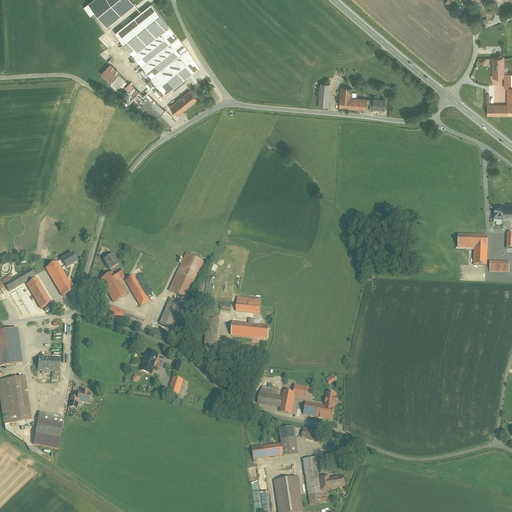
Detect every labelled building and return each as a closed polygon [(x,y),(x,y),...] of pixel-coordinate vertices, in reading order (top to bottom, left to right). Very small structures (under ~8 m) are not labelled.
[(134,3),(131,0),(88,0),(81,6),(88,15),(92,13),(103,27),(134,3)] [(152,4),(116,33),(133,55),(165,95),(199,67),(189,50),(152,4)] [(503,58),(493,58),(493,62),(493,78),(494,78),(494,76),(500,76),(500,78),(504,78),(503,58)] [(120,73),(111,64),(101,74),(108,80),(107,81),(110,83),(117,89),(126,80),(120,74),(120,73)] [(330,84),(321,83),(319,106),(328,106),(330,84)] [(352,88),(341,87),(340,97),(339,107),(340,107),(342,108),(343,108),(345,108),(347,108),(348,108),(350,108),(352,108),(353,108),(353,98),(351,98),(352,88)] [(190,90),(170,106),(177,116),(197,99),(190,90)] [(148,94),(139,103),(136,100),(135,102),(134,103),(142,111),(154,118),(156,117),(162,123),(170,128),(176,122),(172,117),(165,110),(165,111),(148,94)] [(367,99),(353,98),(353,108),(366,109),(367,104),(367,99)] [(385,99),(374,98),(374,100),(373,104),(373,108),(384,108),(385,99)] [(508,105),(487,105),(487,115),(508,115),(508,105)] [(510,208),(494,207),(494,220),(511,220),(511,206),(510,208)] [(488,236),(458,236),(458,249),(474,249),(474,266),(487,266),(488,236)] [(73,254),(61,261),(62,261),(58,264),(62,271),(66,269),(78,262),(73,254)] [(460,254),(451,254),(450,274),(459,274),(460,254)] [(187,255),(170,292),(188,301),(206,264),(187,255)] [(113,256),(104,261),(105,261),(108,267),(110,271),(112,274),(118,270),(116,267),(119,266),(113,256)] [(58,264),(57,262),(46,269),(62,297),(74,291),(62,271),(58,264)] [(5,285),(9,292),(35,277),(31,269),(12,281),(5,285)] [(112,274),(101,280),(114,303),(126,296),(118,282),(124,278),(119,270),(118,270),(112,274)] [(148,302),(133,276),(125,281),(140,307),(148,302)] [(37,279),(27,285),(41,310),(51,304),(37,279)] [(187,307),(171,300),(160,324),(176,331),(187,307)] [(248,305),(237,304),(236,312),(260,314),(261,301),(249,300),(248,305)] [(125,313),(105,305),(102,315),(121,322),(121,323),(125,313)] [(144,320),(125,313),(121,323),(121,322),(121,323),(141,330),(144,320)] [(218,322),(208,321),(204,353),(215,354),(219,321),(218,321),(218,322)] [(254,326),(233,324),(232,337),(253,339),(254,326)] [(269,327),(254,326),(253,339),(268,340),(269,327)] [(11,330),(0,331),(0,367),(16,365),(11,330)] [(158,356),(148,352),(145,360),(146,361),(144,366),(143,365),(141,371),(151,375),(153,369),(156,362),(156,361),(158,356)] [(59,360),(39,358),(38,370),(59,372),(59,360)] [(333,375),(326,380),(330,385),(337,381),(333,375)] [(25,378),(0,381),(0,394),(4,424),(31,420),(27,390),(25,378)] [(184,381),(174,378),(169,393),(179,396),(184,381)] [(184,381),(179,396),(184,398),(189,383),(184,381)] [(308,389),(296,386),(294,394),(295,394),(294,397),(306,400),(308,389)] [(279,391),(262,388),(259,394),(263,395),(277,397),(279,391)] [(87,393),(82,392),(82,394),(79,393),(78,399),(77,401),(78,401),(88,404),(90,395),(87,395),(87,393)] [(294,394),(284,392),(283,398),(281,408),(280,412),(280,413),(291,415),(291,414),(294,397),(295,394),(294,394)] [(336,395),(327,394),(325,407),(326,407),(333,408),(334,404),(336,404),(337,398),(335,398),(336,395)] [(277,397),(263,395),(261,405),(276,407),(277,397)] [(76,398),(72,397),(70,408),(77,409),(78,401),(77,401),(78,399),(76,399),(76,398)] [(325,407),(306,404),(304,415),(332,420),(334,408),(333,408),(326,407),(325,407)] [(64,418),(39,413),(33,445),(58,450),(64,418)] [(286,444),(264,447),(252,449),(253,460),(265,459),(265,458),(288,455),(298,454),(294,428),(284,429),(286,444)] [(321,434),(304,430),(301,438),(319,443),(321,434)] [(316,459),(303,461),(310,503),(322,501),(321,491),(319,479),(316,459)] [(343,477),(330,479),(330,478),(319,479),(321,491),(332,489),(345,487),(343,477)] [(299,478),(274,482),(279,511),(303,511),(300,489),(301,489),(299,478)]
